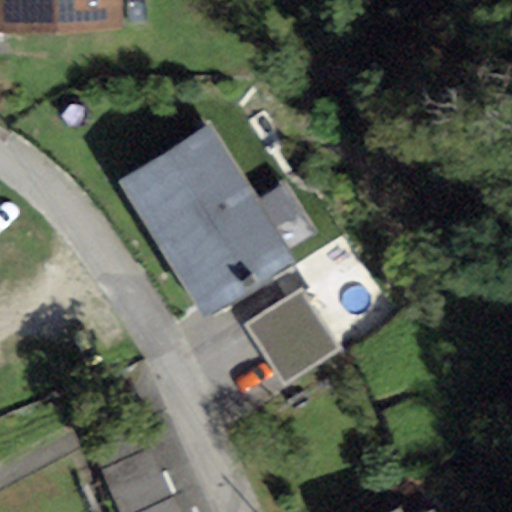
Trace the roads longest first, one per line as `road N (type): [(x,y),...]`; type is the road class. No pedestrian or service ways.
road 1 (residential): [(0,155),(43,186),(154,328),(239,511)]
road 2 (track): [(287,0),(198,39),(0,49)]
road 3 (track): [(383,0),(511,63)]
